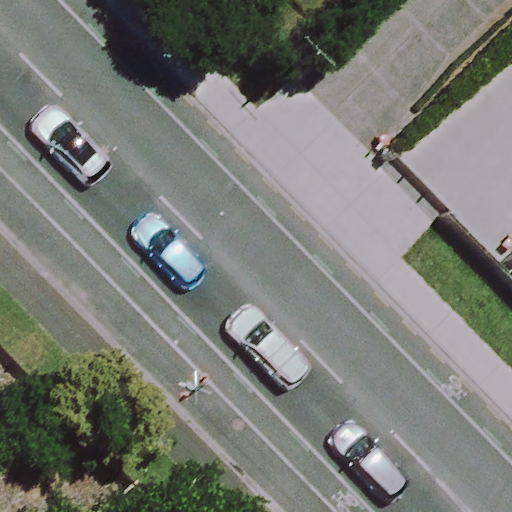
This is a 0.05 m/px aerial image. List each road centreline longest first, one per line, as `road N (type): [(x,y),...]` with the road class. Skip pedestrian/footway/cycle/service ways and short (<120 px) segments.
road 1 (tertiary): [(422,511),(0,84)]
road 2 (unknown): [(172,259),(453,0)]
